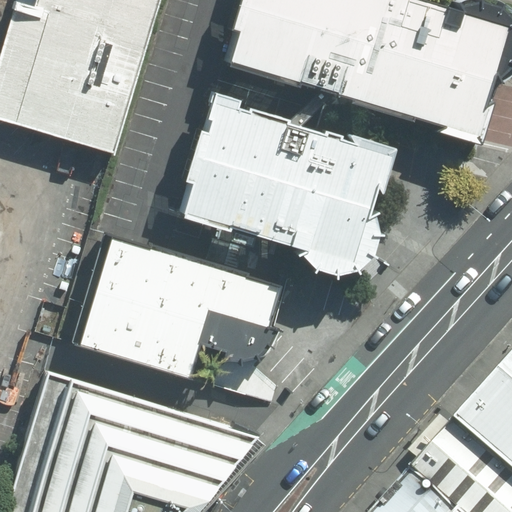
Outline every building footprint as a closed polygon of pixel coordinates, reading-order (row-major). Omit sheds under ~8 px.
[(152,0),(33,0),(32,7),(10,1),(0,35),(0,118),(111,149),(152,0)] [(511,16),(454,0),(239,0),(221,68),(478,138),(511,16)] [(393,147),(209,94),(176,210),(299,246),(312,266),(336,274),(356,268),(370,254),(375,232),(371,213),(393,147)] [(0,255),(13,209),(0,205),(0,255)] [(281,279),(99,230),(68,344),(187,376),(196,343),(258,360),(281,279)] [(511,357),(454,423),(511,474),(511,357)] [(4,511),(179,511),(253,433),(44,370),(4,511)] [(511,511),(511,474),(454,423),(409,468),(457,511),(511,511)] [(457,511),(409,468),(367,511),(457,511)]
